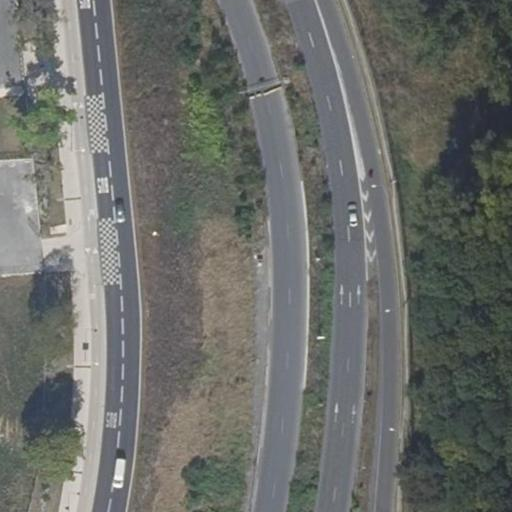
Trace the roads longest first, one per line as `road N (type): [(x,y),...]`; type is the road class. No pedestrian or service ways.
road 1 (primary): [(383,511),(388,281),(357,103),(320,0)]
road 2 (motorway): [(235,0),(274,128),(289,237),(288,369),(269,511)]
road 3 (motorway): [(332,511),(351,273),(330,102),(301,0)]
road 4 (primary): [(92,0),(120,287),(122,409),(107,511)]
